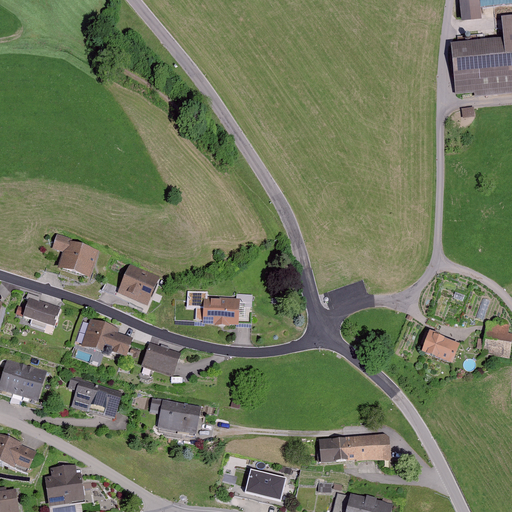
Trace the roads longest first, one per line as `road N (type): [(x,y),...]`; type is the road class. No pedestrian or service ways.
road 1 (tertiary): [(132,0),(208,91),(275,194),(322,330)]
road 2 (residential): [(0,274),(211,348),(297,347),(322,330)]
road 3 (track): [(24,35),(63,39),(153,88),(290,225)]
road 4 (unclassified): [(450,0),(436,263)]
road 5 (tertiary): [(322,330),(398,397),(463,511)]
road 6 (residential): [(0,418),(73,450),(160,511)]
road 7 (unclassified): [(436,263),(415,293),(369,300),(322,330)]
